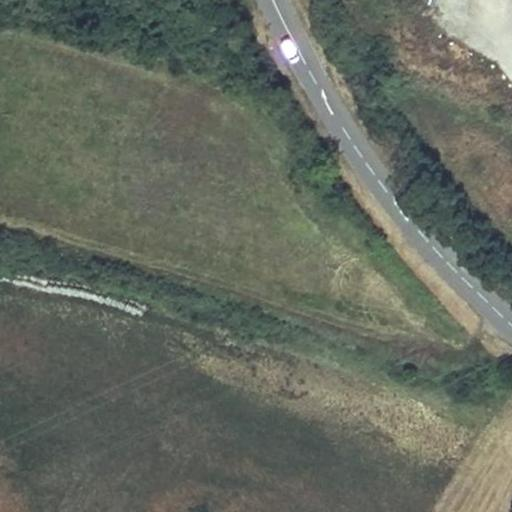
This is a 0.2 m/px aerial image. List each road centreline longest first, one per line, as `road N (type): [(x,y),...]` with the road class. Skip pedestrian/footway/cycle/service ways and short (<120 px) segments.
road 1 (track): [(507,325),(465,342),(0,214)]
road 2 (tertiary): [(272,0),(352,144),(413,228),(511,329)]
